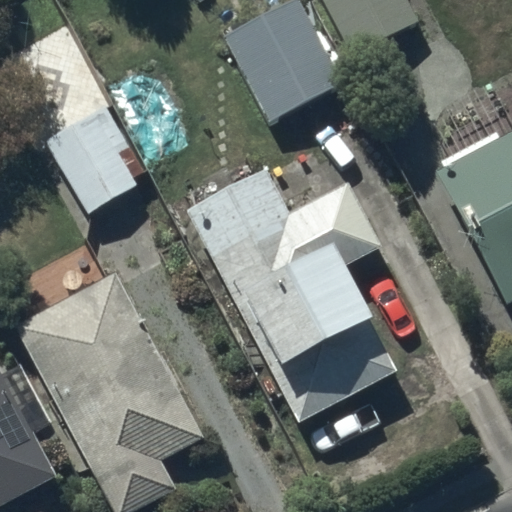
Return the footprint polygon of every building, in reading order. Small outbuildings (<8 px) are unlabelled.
[(417,26),(403,0),(318,0),(351,61),(417,26)] [(297,2),(224,41),(269,123),(340,85),(318,45),(330,39),(310,2),(300,7),(297,2)] [(108,112),(43,149),(83,221),(148,185),(108,112)] [(511,137),(498,144),(494,138),(442,166),(450,180),(440,185),(506,309),(511,305),(511,137)] [(262,177),(187,217),(299,429),(397,378),(341,273),(379,253),(345,189),(285,220),(262,177)] [(116,280),(14,334),(109,511),(143,511),(174,496),(159,467),(203,444),(116,280)] [(0,511),(54,483),(31,440),(50,430),(19,371),(0,380),(0,511)]
